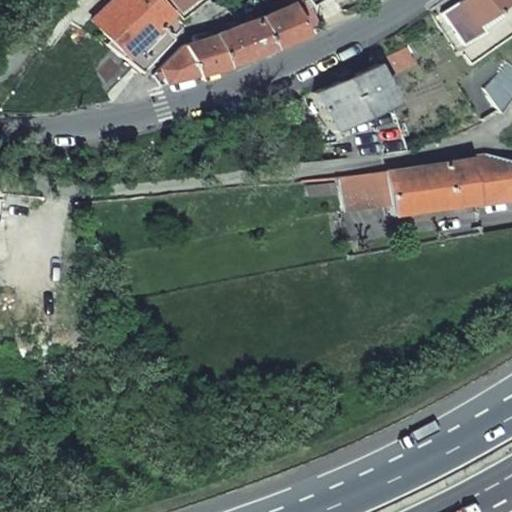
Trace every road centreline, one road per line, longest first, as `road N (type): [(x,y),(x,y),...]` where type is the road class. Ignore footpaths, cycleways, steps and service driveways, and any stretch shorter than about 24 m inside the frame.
road 1 (residential): [(502,140),(76,189),(0,161)]
road 2 (tertiary): [(404,0),(246,79),(139,107)]
road 3 (trunk): [(511,415),(319,511)]
road 4 (residential): [(220,0),(137,69),(139,107)]
road 5 (tertiary): [(139,107),(47,131),(0,125)]
